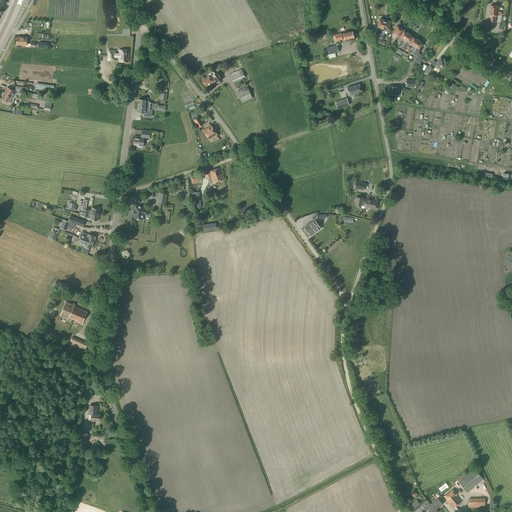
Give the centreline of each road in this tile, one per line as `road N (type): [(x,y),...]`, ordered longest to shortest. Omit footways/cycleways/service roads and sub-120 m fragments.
road 1 (tertiary): [(150,511),(96,357),(135,12)]
road 2 (track): [(399,511),(343,360),(345,303),(383,205)]
road 3 (unclassified): [(300,234),(135,12)]
road 4 (track): [(118,191),(379,105)]
road 5 (unclassified): [(383,205),(390,161),(360,0)]
road 6 (unclassified): [(511,80),(396,0)]
